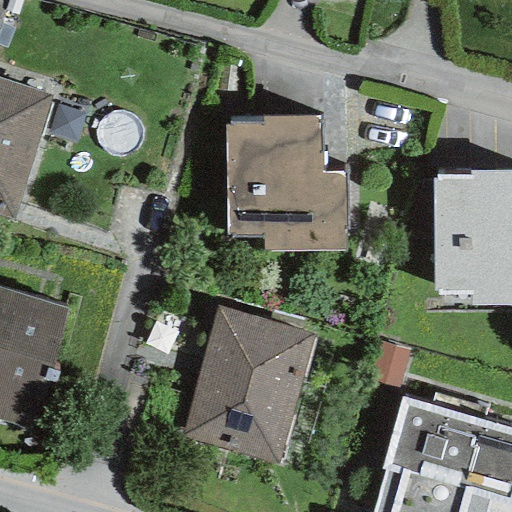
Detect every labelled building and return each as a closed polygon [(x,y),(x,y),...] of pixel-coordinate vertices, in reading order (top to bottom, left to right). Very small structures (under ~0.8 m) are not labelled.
[(53,90),(0,74),(0,212),(14,217),(53,90)] [(261,118),(224,118),(225,245),(346,244),(345,165),(320,165),(320,109),(261,110),(261,118)] [(472,175),(434,175),(435,301),(511,300),(511,166),(472,166),(472,175)] [(67,308),(0,288),(0,418),(34,428),(67,308)] [(312,330),(215,304),(179,438),(276,464),(312,330)] [(386,469),(373,511),(485,511),(490,496),(511,501),(511,423),(402,392),(380,467),(386,469)]
